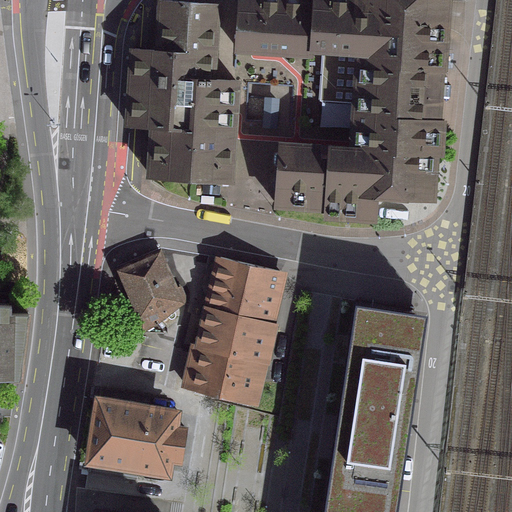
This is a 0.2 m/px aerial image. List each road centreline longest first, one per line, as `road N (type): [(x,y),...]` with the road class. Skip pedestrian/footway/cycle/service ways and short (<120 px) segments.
road 1 (residential): [(451,262),(63,206)]
road 2 (primary): [(27,511),(55,334),(63,206)]
road 3 (residential): [(484,0),(451,262)]
road 4 (residential): [(451,262),(416,511)]
road 5 (primary): [(63,206),(68,0)]
